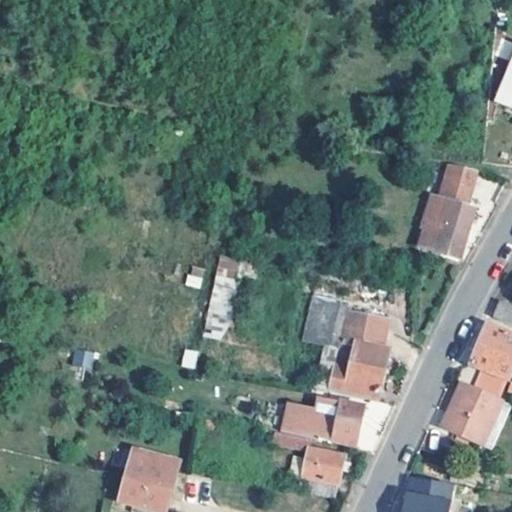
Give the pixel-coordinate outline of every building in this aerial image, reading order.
[(511,70),(499,103),(511,108),(511,70)] [(479,175),(455,165),(441,202),(432,198),(425,222),(424,247),(459,258),(471,220),(475,222),(478,213),(461,208),(467,190),(472,192),(479,175)] [(230,340),(236,258),(213,257),(207,338),(230,340)] [(511,308),(499,303),(493,318),(511,326),(511,308)] [(351,306),(345,333),(386,340),(391,312),(351,306)] [(511,337),(487,327),(482,341),(476,339),(469,353),(475,356),(472,366),(509,381),(511,372),(511,337)] [(345,334),(356,337),(385,342),(386,340),(345,333),(345,334)] [(315,389),(377,402),(390,343),(385,342),(356,337),(349,370),(334,366),(330,384),(317,381),(315,389)] [(90,369),(93,353),(75,350),(72,366),(90,369)] [(507,402),(468,384),(457,412),(451,412),(444,429),(488,447),(507,402)] [(364,407),(325,399),(322,416),(317,439),(356,447),(364,407)] [(322,416),(287,409),(281,435),(304,440),(317,442),(317,439),(322,416)] [(272,435),(259,433),(258,442),(271,443),(272,435)] [(295,439),(272,435),(271,443),(271,447),(302,451),(304,440),(295,439)] [(344,456),(310,449),(308,458),(292,455),(286,480),(302,484),(301,493),(322,496),(335,498),(344,456)] [(174,461),(134,450),(120,501),(160,511),(165,511),(170,496),(165,495),(174,461)] [(179,463),(174,461),(165,495),(170,496),(179,463)] [(446,511),(451,490),(412,482),(405,511),(446,511)]
